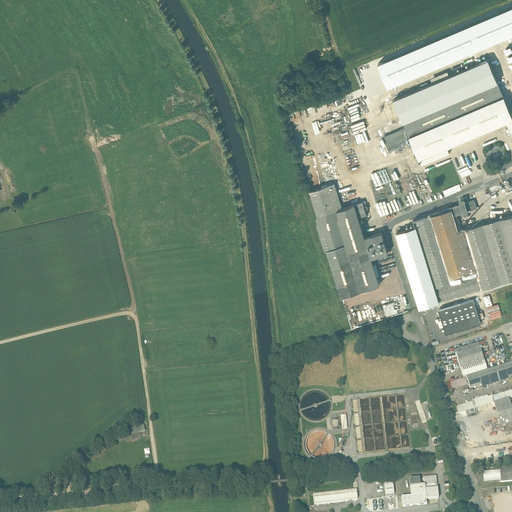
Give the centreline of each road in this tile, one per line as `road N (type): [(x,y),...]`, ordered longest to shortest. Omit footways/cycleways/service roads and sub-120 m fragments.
road 1 (track): [(0,343),(131,314),(158,478)]
road 2 (unclassified): [(481,511),(424,334),(412,323)]
road 3 (track): [(350,397),(346,345),(381,332),(408,347),(419,372),(416,396)]
